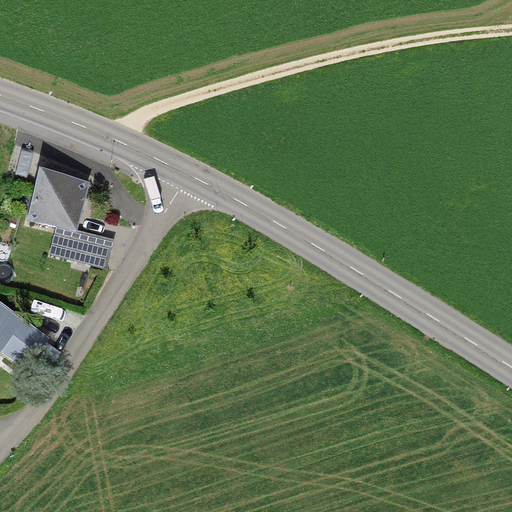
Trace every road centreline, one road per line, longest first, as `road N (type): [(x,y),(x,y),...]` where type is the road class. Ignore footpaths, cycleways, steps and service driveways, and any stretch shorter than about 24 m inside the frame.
road 1 (tertiary): [(0,94),(211,185),(511,366)]
road 2 (track): [(116,139),(151,110),(252,80),(427,41),(511,33)]
